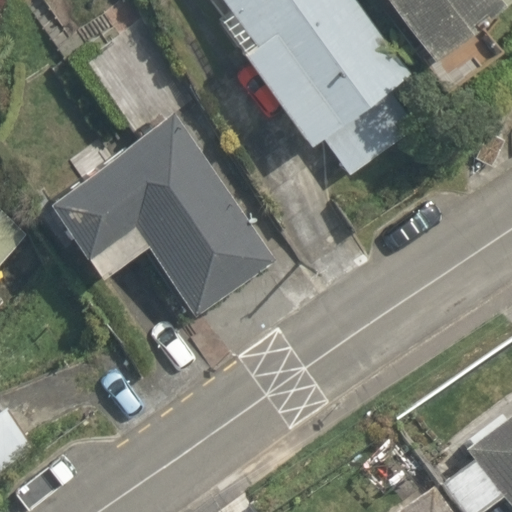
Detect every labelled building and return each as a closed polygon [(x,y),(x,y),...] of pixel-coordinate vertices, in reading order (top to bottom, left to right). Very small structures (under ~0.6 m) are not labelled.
[(380,77),(399,65),(352,0),(214,0),(218,6),(208,13),(229,42),(225,45),(291,136),(308,124),(339,170),(408,124),(380,77)] [(377,0),(412,50),(482,0),(377,0)] [(266,255),(163,102),(30,190),(83,269),(132,237),(182,311),(266,255)] [(0,249),(19,230),(0,212),(0,249)] [(0,473),(30,452),(0,410),(0,473)] [(511,511),(511,410),(456,454),(463,463),(432,486),(452,511),(481,511),(490,505),(495,511),(511,511)] [(437,511),(423,490),(391,511),(437,511)]
